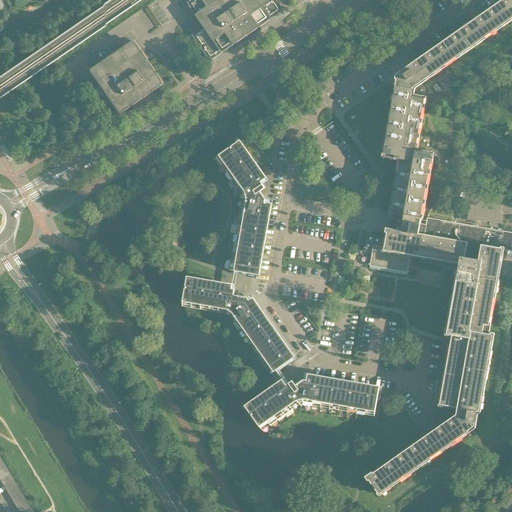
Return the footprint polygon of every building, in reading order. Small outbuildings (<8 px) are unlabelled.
[(191,0),(190,1),(187,3),(189,6),(195,15),(197,18),(203,27),(194,33),(195,35),(194,36),(195,37),(193,38),(199,47),(201,46),(202,47),(201,47),(202,48),(203,49),(201,50),(207,59),(209,58),(210,59),(211,58),(212,60),(221,54),(220,52),(221,51),(222,52),(222,51),(223,50),(224,52),(233,45),(232,44),(233,43),(233,44),(234,43),(235,42),(236,43),(245,37),(244,36),(245,35),(246,35),(247,34),(248,35),(257,29),(256,28),(257,27),(258,27),(258,26),(259,25),(260,27),(269,21),(268,19),(269,19),(270,19),(269,18),(271,17),(272,19),(281,13),(279,11),(281,10),(280,9),(281,8),(276,0),(191,0)] [(366,234),(363,251),(372,253),(370,266),(407,273),(411,253),(417,254),(421,255),(419,262),(458,268),(458,273),(455,288),(452,303),(450,318),(447,334),(457,336),(456,343),(451,343),(448,358),(445,373),(443,389),(440,404),(451,406),(449,415),(453,416),(456,414),(458,416),(445,425),(433,434),(420,443),(408,451),(395,460),(382,469),(369,479),(380,494),(393,484),(405,475),(418,466),(431,458),(443,449),(456,440),(468,431),(469,431),(468,430),(474,426),(475,421),(477,411),(479,411),(482,395),(485,380),(487,365),(490,350),(493,334),(488,333),(489,325),(492,310),(495,295),(497,280),(500,264),(503,249),(511,250),(511,232),(427,218),(426,222),(421,221),(432,156),(421,154),(421,152),(415,151),(425,98),(422,98),(412,96),(412,95),(413,88),(420,83),(433,75),(445,66),(458,57),(471,48),(483,39),(496,30),(509,21),(511,18),(511,0),(506,0),(498,6),(485,15),(473,24),(460,33),(447,42),(435,51),(422,60),(409,69),(410,70),(403,75),(397,79),(395,85),(389,123),(386,138),(383,154),(395,156),(394,158),(400,159),(398,172),(391,212),(397,213),(396,217),(394,217),(392,229),(392,230),(390,229),(390,232),(388,238),(366,234)] [(98,83),(98,84),(103,91),(104,91),(106,94),(105,94),(110,101),(111,101),(113,104),(112,104),(117,112),(118,112),(120,114),(122,112),(122,113),(130,108),(130,107),(133,105),(133,106),(140,100),(143,98),(151,93),(150,93),(153,91),(154,91),(161,86),(164,84),(162,81),(157,74),(155,71),(150,63),(149,64),(147,61),(148,60),(143,53),(142,53),(140,50),(141,50),(139,47),(136,43),(135,43),(133,40),(131,42),(123,47),(120,49),(113,54),(110,56),(102,61),(103,61),(100,63),(99,63),(92,68),(90,70),(91,73),(94,77),(96,81),(96,80),(98,83)] [(446,77),(439,81),(445,89),(451,85),(446,77)] [(266,175),(262,170),(241,140),(213,159),(213,160),(214,159),(239,196),(239,198),(240,198),(227,269),(255,274),(260,275),(273,203),(268,203),(265,202),(266,199),(262,195),(262,194),(260,191),(265,188),(261,182),(267,177),(266,175)] [(232,284),(187,276),(182,306),(186,307),(226,314),(228,315),(270,374),(295,356),(253,297),(249,300),(247,298),(234,295),(235,289),(231,289),(232,284)] [(282,379),(245,405),(264,432),(300,406),(301,406),(303,406),(373,418),(374,418),(380,386),(308,373),(307,380),(304,380),(299,383),(296,385),(292,380),(286,385),(282,379)] [(382,406),(391,408),(393,396),(384,394),(382,406)] [(7,469),(0,473),(0,480),(10,474),(7,469)] [(0,480),(0,481),(3,486),(13,479),(10,474),(0,480)] [(13,479),(3,486),(6,491),(16,484),(13,479)] [(6,491),(9,496),(19,490),(16,484),(6,491)] [(19,490),(9,496),(12,501),(22,495),(19,490)] [(12,501),(15,506),(25,500),(22,495),(12,501)] [(25,500),(15,506),(18,511),(29,505),(25,500)]
